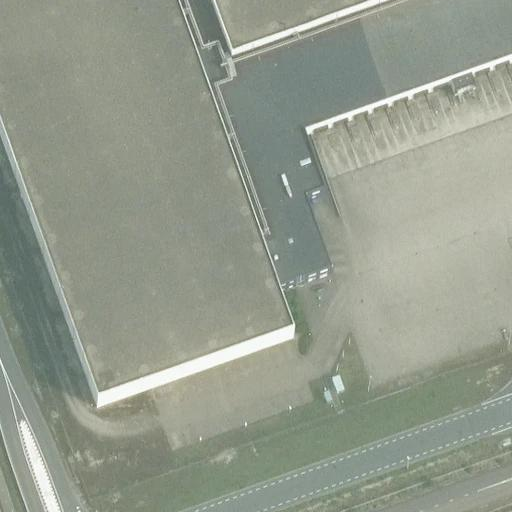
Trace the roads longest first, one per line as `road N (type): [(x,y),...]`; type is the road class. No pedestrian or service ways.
road 1 (unclassified): [(230,511),(511,412)]
road 2 (unclassified): [(69,511),(35,419),(0,356)]
road 3 (unclassified): [(0,381),(7,430),(36,511)]
